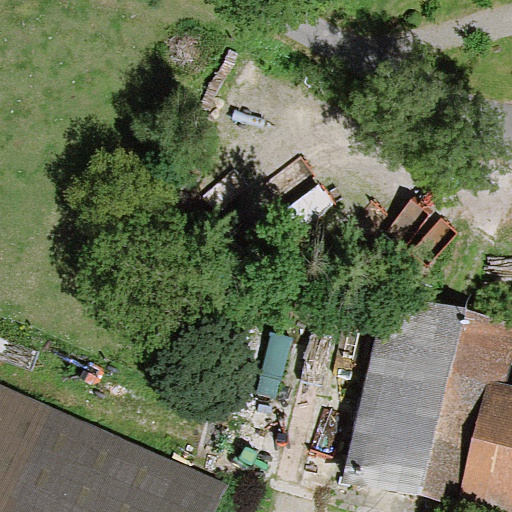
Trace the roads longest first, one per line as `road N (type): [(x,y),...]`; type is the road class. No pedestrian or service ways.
road 1 (unclassified): [(267,0),(511,134)]
road 2 (track): [(358,52),(511,20)]
